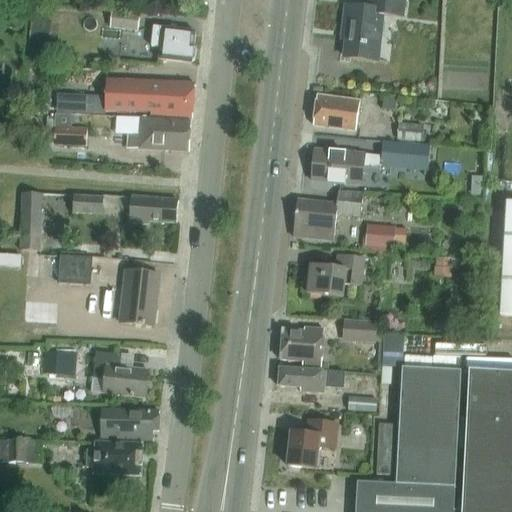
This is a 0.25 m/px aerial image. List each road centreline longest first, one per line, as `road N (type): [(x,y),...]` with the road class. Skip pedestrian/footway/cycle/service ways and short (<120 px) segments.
road 1 (residential): [(174,511),(226,0)]
road 2 (tertiary): [(225,472),(287,0)]
